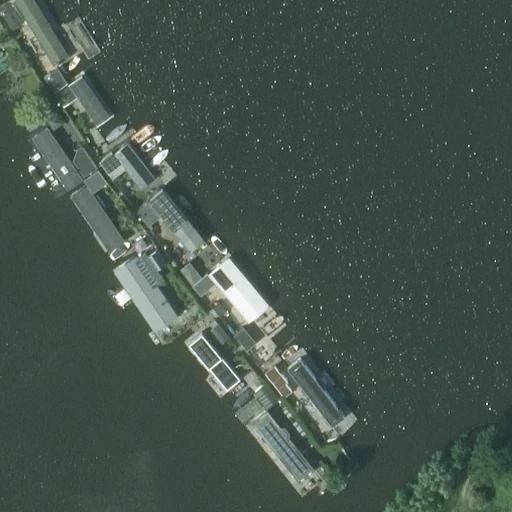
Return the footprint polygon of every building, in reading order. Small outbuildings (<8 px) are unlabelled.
[(9,0),(0,4),(0,9),(2,11),(14,28),(25,20),(11,0),(9,0)] [(14,0),(54,65),(62,62),(69,56),(34,0),(14,0)] [(58,66),(45,75),(64,105),(77,96),(78,96),(73,89),(58,66)] [(108,118),(81,79),(71,85),(98,125),(108,118)] [(65,121),(58,110),(47,118),(54,128),(65,121)] [(67,191),(82,180),(45,123),(28,135),(49,166),(43,171),(53,186),(59,182),(65,190),(66,189),(67,191)] [(84,176),(97,168),(98,167),(83,144),(77,147),(73,160),(84,176)] [(127,145),(116,153),(140,188),(151,180),(127,145)] [(112,150),(100,159),(109,171),(121,162),(112,150)] [(90,183),(74,197),(118,247),(133,234),(90,183)] [(149,201),(189,251),(205,238),(164,189),(149,201)] [(150,205),(141,212),(148,221),(157,214),(150,205)] [(167,261),(157,248),(148,254),(158,268),(167,261)] [(169,322),(180,312),(139,253),(126,259),(116,269),(156,328),(169,322)] [(209,273),(249,320),(270,303),(229,253),(218,263),(209,273)] [(194,285),(202,296),(217,283),(209,273),(194,285)] [(224,327),(217,332),(224,342),(231,337),(224,327)] [(237,373),(212,338),(197,348),(222,384),(237,373)] [(281,366),(326,425),(348,408),(302,348),(280,365),(281,366)] [(285,396),(292,391),(286,382),(288,381),(275,365),(266,372),(285,396)] [(267,382),(254,392),(257,395),(267,408),(268,408),(268,407),(280,398),(279,398),(267,382)] [(262,408),(247,419),(297,482),(312,471),(262,408)]
